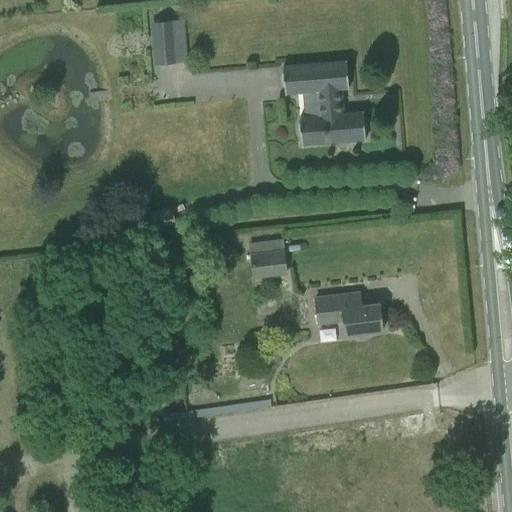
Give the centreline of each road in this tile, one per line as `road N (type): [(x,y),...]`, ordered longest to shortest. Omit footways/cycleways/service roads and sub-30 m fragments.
road 1 (primary): [(495,252),(489,305),(511,507)]
road 2 (primary): [(495,252),(472,0)]
